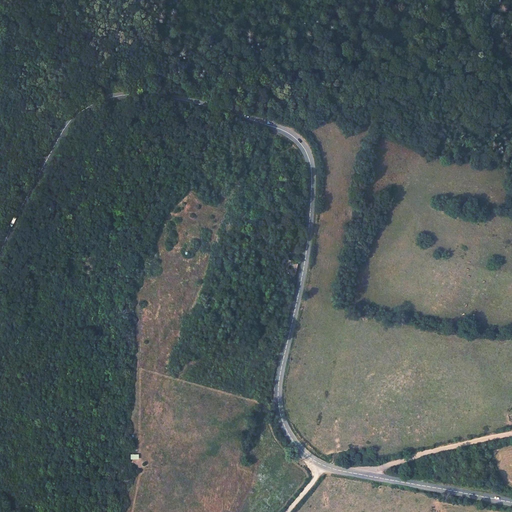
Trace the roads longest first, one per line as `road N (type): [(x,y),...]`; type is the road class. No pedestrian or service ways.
road 1 (unclassified): [(511,502),(324,466),(291,438),(278,380),(302,269),(311,165),(293,136),(161,99),(96,101),(65,124),(0,252)]
road 2 (track): [(511,435),(389,464),(373,475)]
road 3 (unknown): [(95,98),(55,118),(0,196)]
